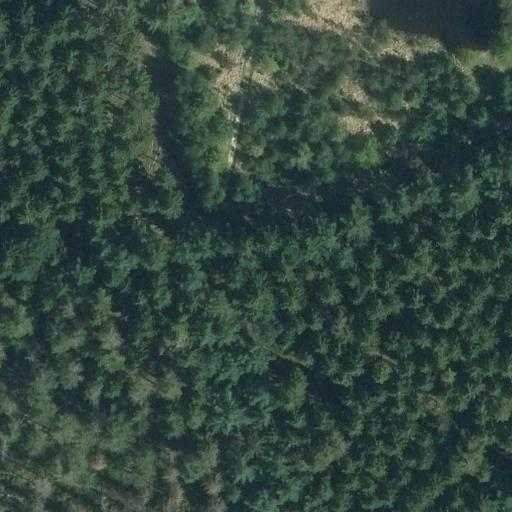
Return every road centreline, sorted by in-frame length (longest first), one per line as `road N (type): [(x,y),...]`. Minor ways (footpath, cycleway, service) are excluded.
road 1 (track): [(511,119),(418,166),(314,200),(218,213)]
road 2 (track): [(0,201),(218,213)]
